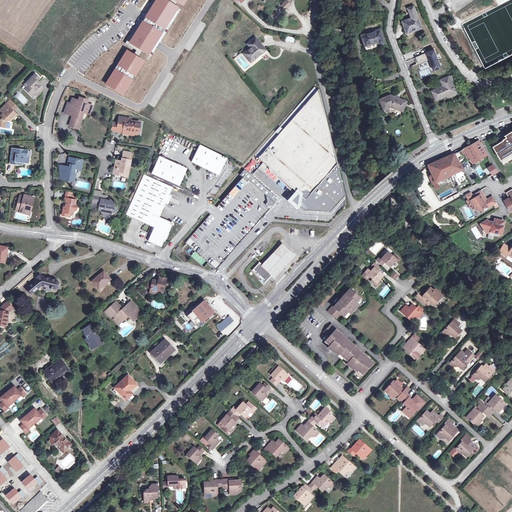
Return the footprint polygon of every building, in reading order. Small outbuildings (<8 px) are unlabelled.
[(180,8),(166,0),(153,0),(128,42),(151,56),(180,8)] [(285,0),(281,5),(286,10),(291,4),(286,0),(285,0)] [(406,30),(421,24),(414,6),(408,8),(412,18),(403,21),(406,30)] [(182,31),(192,13),(185,9),(175,28),(182,31)] [(421,24),(406,30),(408,34),(422,28),(421,24)] [(378,46),(384,44),(380,30),(361,36),(365,47),(377,43),(378,46)] [(255,38),(248,44),(251,48),(244,54),(251,61),(261,53),(262,53),(265,50),(255,38)] [(435,49),(416,57),(419,65),(431,60),(435,70),(442,67),(435,49)] [(144,61),(126,51),(107,85),(125,95),(144,61)] [(148,71),(145,77),(152,81),(155,75),(148,71)] [(35,75),(24,85),(27,88),(26,90),(31,95),(36,91),(39,94),(44,89),(36,81),(38,78),(35,75)] [(446,95),(455,91),(449,76),(442,80),(444,85),(432,91),(436,100),(447,96),(446,95)] [(144,96),(150,85),(144,81),(137,92),(144,96)] [(344,195),(337,164),(319,88),(259,156),(300,193),(299,194),(298,204),(303,209),(330,211),(344,195)] [(154,103),(158,105),(164,92),(160,90),(154,103)] [(395,97),(394,97),(389,95),(379,100),(383,110),(388,108),(392,106),(394,107),(394,108),(403,112),(406,102),(398,99),(395,97)] [(70,104),(68,103),(64,113),(73,116),(69,126),(79,129),(82,119),(78,117),(80,110),(90,114),(92,106),(86,104),(87,100),(79,98),(78,101),(72,99),(70,104)] [(10,100),(6,104),(13,111),(17,107),(10,100)] [(0,109),(0,110),(3,113),(1,116),(0,116),(0,126),(5,127),(6,120),(8,118),(9,119),(11,117),(13,118),(17,115),(13,111),(6,104),(0,109)] [(120,117),(119,124),(118,128),(124,129),(123,133),(135,135),(136,131),(138,131),(139,131),(140,122),(130,121),(130,119),(120,117)] [(507,156),(507,157),(511,153),(511,130),(505,135),(506,137),(503,139),(501,141),(493,146),(501,159),(507,156)] [(466,151),(469,156),(472,161),(486,153),(478,140),(465,148),(466,151)] [(227,158),(200,144),(191,162),(206,170),(208,174),(213,173),(221,170),(227,158)] [(27,151),(12,149),(9,163),(14,163),(14,165),(19,165),(19,163),(21,163),(28,164),(29,157),(26,156),(27,151)] [(435,182),(462,170),(453,154),(428,165),(435,181),(435,182)] [(119,166),(116,165),(114,174),(123,176),(123,172),(126,173),(128,168),(130,168),(132,161),(130,160),(131,157),(124,155),(122,162),(122,164),(119,166)] [(182,166),(160,156),(152,174),(179,186),(182,181),(187,179),(185,174),(182,166)] [(69,168),(67,167),(64,180),(73,181),(74,177),(75,177),(77,169),(81,170),(83,160),(69,158),(68,163),(70,163),(69,168)] [(254,163),(263,172),(268,168),(259,159),(254,163)] [(497,171),(493,164),(484,170),(488,177),(497,171)] [(173,188),(144,175),(127,215),(155,228),(149,242),(162,247),(166,239),(167,239),(173,226),(172,222),(160,217),(166,205),(168,205),(169,202),(167,201),(173,188)] [(473,209),(480,211),(483,209),(486,207),(487,208),(493,205),(489,198),(486,200),(484,201),(482,198),(484,196),(480,190),(472,195),(471,192),(466,194),(474,206),(473,209)] [(66,202),(67,203),(66,209),(65,208),(63,217),(68,218),(68,215),(72,216),(73,213),(74,213),(77,211),(78,207),(76,204),(77,201),(73,200),(74,193),(67,192),(65,201),(66,202)] [(470,208),(473,209),(474,206),(466,194),(465,195),(468,200),(466,201),(470,208)] [(15,203),(18,203),(16,212),(25,214),(26,211),(30,212),(34,198),(27,196),(26,198),(19,196),(18,199),(16,199),(15,203)] [(100,209),(100,211),(104,212),(103,215),(106,218),(112,214),(114,204),(112,202),(106,201),(102,200),(103,198),(94,197),(92,205),(95,205),(94,208),(100,209)] [(462,211),(466,220),(473,217),(469,208),(462,211)] [(485,231),(490,232),(489,233),(494,235),(494,233),(500,234),(501,229),(502,229),(504,223),(503,221),(494,219),(493,224),(489,223),(487,220),(480,224),(484,230),(485,231)] [(297,257),(283,243),(262,265),(273,275),(272,276),(276,279),(297,257)] [(511,247),(511,249),(509,248),(504,244),(499,252),(506,256),(507,255),(511,258),(511,247)] [(192,248),(188,252),(202,265),(205,261),(192,248)] [(390,267),(395,261),(396,259),(392,256),(388,252),(384,257),(382,256),(381,258),(380,257),(377,260),(383,265),(385,262),(390,267)] [(376,282),(378,280),(383,275),(378,271),(381,268),(375,262),(372,265),(373,266),(369,270),(368,269),(362,275),(367,279),(370,276),(373,279),(376,282)] [(260,263),(252,271),(265,284),(272,276),(273,275),(262,265),(260,263)] [(392,269),(388,275),(395,280),(399,274),(392,269)] [(110,279),(103,271),(91,282),(98,289),(105,283),(110,279)] [(36,277),(38,279),(27,288),(31,293),(41,285),(46,287),(51,288),(52,288),(54,288),(55,288),(56,287),(57,286),(58,285),(58,284),(58,283),(57,282),(56,281),(41,277),(39,275),(36,277)] [(153,280),(152,280),(150,289),(149,292),(154,294),(159,290),(162,291),(165,278),(159,277),(158,281),(153,280)] [(387,283),(380,288),(383,291),(380,293),(383,296),(392,291),(387,283)] [(425,297),(429,301),(432,304),(435,301),(436,302),(441,296),(434,289),(433,291),(430,288),(423,295),(425,297)] [(339,302),(338,301),(328,312),(336,319),(341,313),(344,316),(348,312),(349,312),(351,313),(357,305),(357,303),(357,302),(360,298),(351,289),(344,297),(342,296),(340,299),(341,300),(339,302)] [(429,305),(428,303),(423,299),(422,298),(420,301),(427,307),(429,305)] [(7,302),(0,307),(0,310),(7,312),(12,308),(7,302)] [(115,303),(105,312),(110,318),(113,316),(115,318),(113,320),(118,325),(127,316),(132,322),(135,318),(136,318),(141,314),(135,308),(130,302),(121,311),(120,309),(115,303)] [(203,302),(187,316),(195,326),(212,312),(203,302)] [(422,313),(421,312),(417,309),(412,305),(408,308),(405,306),(401,311),(411,320),(413,317),(419,317),(422,313)] [(181,316),(177,320),(182,325),(186,322),(181,316)] [(233,321),(229,316),(216,326),(220,332),(233,321)] [(461,331),(457,327),(460,323),(455,319),(443,332),(446,335),(452,335),(455,338),(461,331)] [(90,325),(82,330),(87,337),(84,338),(89,345),(93,343),(95,346),(101,342),(90,325)] [(329,348),(336,354),(339,354),(339,353),(348,361),(348,362),(348,364),(355,371),(357,370),(358,370),(362,374),(372,363),(364,356),(365,355),(354,345),(354,346),(346,339),(347,338),(331,325),(324,332),(329,336),(325,341),(330,345),(329,345),(329,348)] [(412,338),(408,342),(411,345),(415,341),(416,342),(419,339),(415,335),(412,338)] [(174,350),(164,340),(150,353),(160,363),(174,350)] [(462,369),(471,358),(467,354),(466,356),(461,351),(450,364),(453,367),(459,366),(462,369)] [(68,370),(60,359),(44,372),(52,382),(68,370)] [(493,371),(491,370),(488,367),(485,370),(481,366),(470,379),(473,382),(475,379),(481,379),(484,381),(493,371)] [(288,376),(279,367),(275,371),(271,375),(274,378),(277,380),(280,377),(282,379),(284,381),(288,376)] [(115,387),(116,387),(115,389),(125,400),(132,394),(129,391),(136,385),(127,375),(115,387)] [(396,394),(400,391),(402,389),(394,382),(391,385),(390,384),(387,388),(388,388),(385,392),(390,396),(391,395),(394,397),(396,394)] [(265,389),(262,386),(260,383),(252,392),(262,400),(267,395),(265,393),(263,392),(265,389)] [(139,388),(136,385),(129,391),(132,394),(139,388)] [(0,399),(2,402),(0,403),(0,406),(4,411),(7,408),(6,407),(20,395),(21,396),(24,394),(19,387),(16,390),(13,386),(0,397),(0,399)] [(511,397),(511,396),(511,392),(511,391),(507,387),(506,386),(503,389),(511,397)] [(402,393),(398,396),(397,398),(400,401),(401,400),(407,406),(403,411),(410,417),(418,408),(411,402),(412,401),(409,398),(410,396),(407,393),(405,395),(402,392),(402,393)] [(488,404),(493,407),(497,411),(499,408),(501,409),(505,404),(502,400),(499,397),(498,398),(495,395),(491,399),(488,396),(484,400),(484,402),(487,404),(488,403),(488,404)] [(251,410),(253,412),(257,408),(249,401),(246,405),(243,402),(236,409),(240,412),(245,417),(249,413),(251,410)] [(489,408),(487,406),(482,402),(480,405),(477,408),(479,409),(483,413),(484,414),(487,411),(489,408)] [(237,415),(240,412),(236,409),(234,407),(231,410),(236,414),(237,415)] [(312,417),(317,421),(322,426),(328,420),(331,422),(335,418),(328,413),(330,411),(326,407),(320,413),(321,414),(318,417),(315,414),(312,417)] [(23,424),(20,427),(25,433),(28,430),(27,429),(41,417),(42,418),(45,415),(40,409),(37,412),(34,408),(20,421),(23,424)] [(491,409),(489,408),(487,411),(484,414),(488,418),(491,415),(494,412),(491,409)] [(483,416),(481,415),(478,411),(474,409),(467,416),(470,419),(469,420),(473,423),(474,422),(477,425),(482,420),(481,419),(483,416)] [(236,414),(231,410),(227,414),(232,419),(236,414)] [(418,421),(421,424),(426,423),(430,426),(436,420),(438,422),(443,417),(440,414),(438,416),(433,411),(430,414),(426,411),(418,421)] [(235,422),(232,419),(227,414),(217,425),(228,434),(229,432),(228,429),(235,422)] [(56,416),(51,420),(55,426),(61,421),(56,416)] [(317,421),(312,417),(310,419),(307,422),(312,427),(315,424),(317,421)] [(458,430),(453,426),(452,425),(454,423),(449,418),(445,423),(446,425),(441,430),(437,435),(440,438),(446,438),(449,440),(458,430)] [(318,432),(312,427),(307,422),(304,425),(306,427),(304,428),(302,425),(297,431),(307,439),(310,436),(315,436),(318,432)] [(50,437),(51,438),(55,442),(63,451),(70,444),(57,430),(50,437)] [(204,438),(209,442),(206,445),(212,450),(214,447),(219,442),(215,438),(218,435),(212,430),(204,438)] [(463,453),(466,456),(475,446),(469,440),(471,438),(467,433),(462,439),(463,440),(454,450),(458,453),(463,453)] [(3,438),(0,440),(0,457),(7,452),(6,451),(11,447),(3,438)] [(273,451),(277,455),(280,452),(286,451),(289,448),(279,439),(275,443),(272,441),(268,446),(265,449),(270,454),(273,451)] [(363,453),(365,455),(371,450),(359,439),(354,446),(353,445),(348,451),(353,455),(356,453),(360,456),(363,453)] [(194,446),(187,454),(190,457),(197,463),(201,458),(199,456),(197,455),(200,452),(197,449),(194,446)] [(266,461),(259,455),(253,450),(250,454),(252,456),(247,460),(253,465),(249,469),(254,474),(258,470),(255,468),(258,465),(261,467),(266,461)] [(18,453),(8,462),(16,472),(24,465),(21,462),(24,460),(18,453)] [(339,469),(344,473),(346,470),(352,470),(355,467),(345,458),(341,462),(338,459),(330,468),(336,473),(339,469)] [(2,466),(0,467),(0,485),(1,486),(8,480),(4,475),(7,472),(2,466)] [(31,475),(22,482),(29,491),(38,483),(40,486),(43,483),(38,476),(34,479),(31,475)] [(312,481),(317,486),(323,490),(325,487),(331,487),(334,484),(324,475),(320,479),(317,476),(312,481)] [(168,476),(168,481),(168,486),(174,485),(178,485),(178,488),(186,487),(185,478),(178,479),(177,476),(168,476)] [(236,490),(237,492),(240,490),(240,480),(229,481),(229,479),(225,479),(225,488),(230,488),(230,490),(236,490)] [(217,486),(216,480),(211,480),(211,482),(205,482),(205,493),(209,492),(209,496),(217,496),(217,486)] [(317,486),(312,481),(308,486),(314,490),(317,486)] [(157,496),(157,484),(152,484),(149,487),(149,488),(147,488),(143,492),(144,498),(150,498),(150,496),(152,496),(157,496)] [(305,484),(302,487),(307,492),(310,488),(305,484)] [(313,496),(307,492),(302,487),(294,496),(305,505),(313,496)] [(15,488),(6,495),(13,503),(22,496),(24,498),(27,495),(22,489),(18,492),(15,488)] [(41,491),(30,501),(37,508),(48,498),(41,491)] [(30,501),(20,510),(21,511),(32,511),(37,508),(30,501)]
